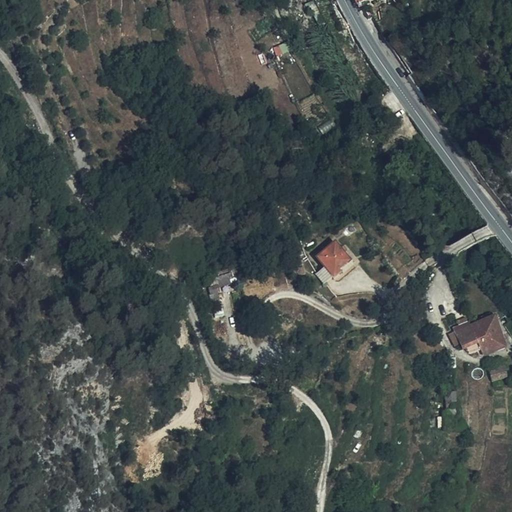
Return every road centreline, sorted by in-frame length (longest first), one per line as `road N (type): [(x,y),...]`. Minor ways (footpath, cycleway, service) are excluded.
road 1 (track): [(318,511),(327,448),(318,411),(291,387),(232,371),(201,348),(167,268),(104,227),(0,53)]
road 2 (tertiary): [(345,0),(511,240)]
